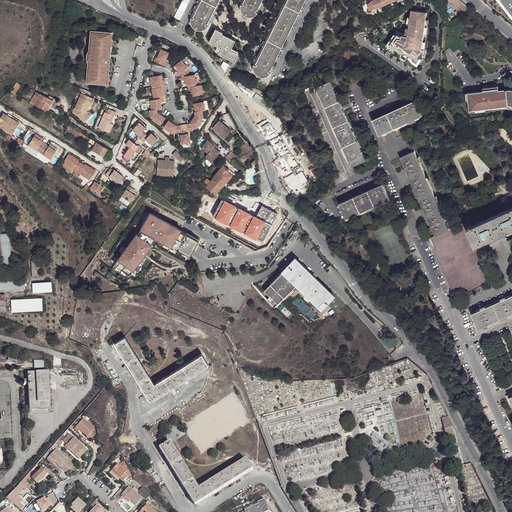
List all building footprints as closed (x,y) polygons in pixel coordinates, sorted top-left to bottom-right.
[(205,23),(207,24),(218,0),(200,0),(192,17),(193,18),(193,19),(190,18),(190,20),(190,23),(191,26),(193,28),(196,29),(199,30),(202,30),(205,28),(207,26),(204,25),(205,23)] [(255,10),(256,11),(261,0),(243,0),(242,4),(243,4),(242,6),(240,5),(239,7),(240,10),(241,13),(243,15),(246,16),(249,17),(252,17),(255,15),(257,13),(254,12),(255,10)] [(286,0),(260,55),(255,64),(256,64),(255,66),(253,65),(253,67),(253,70),(254,73),(256,75),(258,77),(259,77),(262,77),(265,77),(268,76),(270,73),(267,72),(268,71),(270,71),(285,40),(304,0),(286,0)] [(374,0),(373,2),(376,8),(377,9),(391,3),(390,0),(374,0)] [(454,8),(457,11),(457,12),(458,11),(459,11),(455,14),(459,18),(469,10),(455,0),(444,0),(444,4),(453,5),(455,7),(454,8)] [(511,0),(499,0),(511,16),(511,0)] [(370,11),(376,8),(373,2),(372,2),(371,2),(368,4),(367,4),(368,5),(368,8),(370,11)] [(183,13),(177,10),(173,18),(179,21),(183,13)] [(404,39),(399,38),(391,49),(403,57),(405,55),(415,62),(414,64),(418,66),(422,61),(425,57),(425,53),(424,53),(425,41),(426,37),(427,23),(428,16),(413,14),(409,40),(407,40),(406,38),(404,39)] [(215,29),(208,42),(214,44),(213,47),(216,49),(215,50),(219,52),(218,53),(234,61),(238,53),(237,53),(238,51),(231,48),(235,40),(221,33),(222,32),(215,29)] [(108,54),(110,31),(91,30),(89,52),(88,52),(87,60),(88,60),(86,83),(106,84),(108,57),(108,54)] [(157,58),(155,57),(153,61),(165,66),(167,63),(165,62),(164,61),(166,59),(169,52),(161,49),(159,54),(157,58)] [(415,62),(405,55),(403,57),(411,63),(412,64),(413,66),(415,69),(416,70),(418,71),(424,63),(422,61),(418,66),(414,64),(415,62)] [(187,67),(181,60),(174,65),(180,73),(181,76),(189,75),(188,71),(185,69),(187,67)] [(189,75),(181,76),(182,81),(185,80),(186,85),(196,83),(194,74),(189,75)] [(150,77),(153,97),(163,96),(162,91),(164,91),(165,90),(165,86),(161,87),(161,85),(164,84),(163,80),(162,80),(160,81),(160,75),(150,77)] [(15,94),(21,85),(19,84),(18,84),(16,85),(10,92),(15,94)] [(192,91),(193,96),(202,94),(201,85),(188,87),(189,91),(190,91),(192,91)] [(332,86),(318,92),(353,170),(367,164),(356,139),(332,86)] [(484,91),(469,92),(470,100),(469,100),(470,112),(478,111),(478,109),(494,107),(501,106),(501,105),(511,104),(511,91),(500,92),(499,89),(492,89),(491,87),(484,88),(484,91)] [(49,98),(46,97),(36,92),(29,102),(46,112),(54,100),(52,99),(51,101),(48,99),(49,98)] [(77,116),(84,122),(88,118),(84,113),(88,105),(90,106),(93,99),(81,94),(75,108),(80,111),(77,116)] [(347,176),(310,95),(304,98),(341,179),(347,176)] [(152,119),(160,125),(165,118),(157,112),(157,109),(161,108),(160,102),(164,102),(163,98),(150,100),(151,110),(149,110),(150,117),(153,119),(152,119)] [(380,135),(403,125),(423,116),(417,100),(401,107),(388,113),(373,120),(380,135)] [(188,131),(192,131),(196,128),(202,120),(201,120),(203,118),(205,110),(204,101),(194,103),(195,111),(194,111),(195,115),(189,123),(186,124),(187,132),(188,131)] [(98,129),(108,133),(112,125),(110,124),(109,123),(112,116),(113,117),(116,113),(109,110),(107,113),(105,112),(98,129)] [(2,116),(0,119),(0,127),(5,130),(13,134),(18,126),(6,119),(2,116)] [(19,124),(7,117),(6,119),(18,126),(19,124)] [(185,132),(183,124),(176,126),(168,120),(163,127),(171,133),(176,134),(180,133),(185,132)] [(230,131),(218,120),(212,128),(224,138),(230,131)] [(145,140),(152,146),(158,139),(151,133),(148,137),(142,132),(145,128),(139,122),(132,130),(138,135),(137,137),(143,142),(145,140)] [(187,132),(186,124),(183,124),(185,132),(180,133),(180,135),(188,133),(188,131),(187,132)] [(392,161),(401,157),(415,150),(403,125),(380,135),(392,161)] [(108,148),(71,127),(68,133),(77,137),(78,137),(86,141),(95,145),(92,150),(103,156),(108,148)] [(190,143),(188,133),(180,135),(182,145),(190,143)] [(40,142),(33,137),(26,149),(37,156),(44,145),(40,142)] [(139,146),(130,139),(124,148),(128,150),(124,155),(125,156),(123,159),(127,162),(134,152),(139,155),(144,148),(143,147),(142,146),(139,146)] [(215,145),(212,142),(211,143),(210,142),(207,140),(200,148),(207,154),(215,145)] [(48,147),(55,152),(58,147),(51,143),(48,147)] [(48,147),(44,145),(37,156),(48,163),(55,152),(48,147)] [(218,147),(215,145),(207,154),(205,157),(211,162),(219,152),(216,149),(218,147)] [(151,154),(146,150),(142,155),(147,158),(151,154)] [(428,216),(436,235),(450,228),(415,150),(401,157),(409,175),(418,194),(428,216)] [(172,156),(181,163),(185,159),(176,151),(172,156)] [(231,162),(235,155),(230,151),(225,158),(231,162)] [(69,153),(61,166),(71,172),(73,170),(76,172),(74,174),(78,176),(79,174),(90,181),(96,171),(85,165),(84,166),(81,164),(82,163),(79,161),(79,160),(69,153)] [(190,158),(186,164),(189,166),(195,155),(192,153),(190,158)] [(157,160),(156,172),(160,173),(160,175),(172,176),(174,161),(169,161),(169,158),(165,157),(164,161),(164,163),(161,163),(161,161),(157,160)] [(215,195),(234,173),(230,170),(229,171),(223,166),(211,181),(207,177),(204,181),(208,184),(206,187),(215,195)] [(110,169),(106,175),(109,177),(110,176),(119,184),(124,177),(115,170),(114,171),(110,169)] [(95,182),(90,188),(95,192),(96,190),(98,192),(102,187),(95,182)] [(339,204),(346,219),(389,199),(383,184),(339,204)] [(135,190),(129,186),(122,196),(131,202),(136,195),(133,194),(135,190)] [(222,217),(227,211),(224,208),(230,201),(224,196),(213,210),(222,217)] [(224,208),(227,211),(233,204),(230,201),(224,208)] [(511,208),(469,228),(478,246),(504,234),(511,230),(511,208)] [(180,230),(180,229),(150,212),(141,229),(142,230),(139,235),(137,233),(125,251),(123,254),(115,265),(129,275),(156,238),(171,246),(190,256),(198,240),(180,230)] [(450,228),(436,235),(431,237),(435,248),(434,249),(456,298),(479,287),(493,281),(478,246),(469,228),(466,221),(450,228)] [(1,234),(2,264),(11,264),(10,234),(1,234)] [(31,260),(38,259),(37,244),(30,244),(31,260)] [(288,266),(264,291),(270,296),(271,296),(272,297),(271,298),(277,304),(286,295),(296,285),(298,287),(315,303),(328,290),(315,277),(314,279),(310,275),(311,274),(310,273),(306,268),(305,269),(300,265),(301,264),(295,258),(289,264),(290,265),(289,267),(288,266)] [(38,259),(31,260),(32,277),(40,277),(39,259),(38,259)] [(0,279),(0,289),(24,288),(24,278),(0,279)] [(33,292),(51,292),(51,282),(33,283),(33,292)] [(298,287),(296,285),(286,295),(288,297),(298,287)] [(334,295),(328,290),(315,303),(321,309),(327,303),(326,302),(327,301),(328,302),(334,295)] [(476,323),(479,329),(497,321),(504,317),(511,313),(511,295),(493,304),(472,314),(476,323)] [(270,296),(267,299),(274,307),(277,304),(271,298),(272,297),(271,296),(270,296)] [(42,298),(11,299),(11,312),(43,310),(42,298)] [(479,329),(478,332),(506,320),(511,316),(511,313),(504,317),(497,321),(479,329)] [(208,365),(201,354),(154,383),(125,336),(114,342),(150,401),(208,365)] [(48,371),(30,372),(32,410),(50,409),(48,371)] [(451,421),(448,417),(441,419),(447,439),(455,437),(451,421)] [(94,428),(83,418),(76,427),(78,429),(87,437),(86,438),(89,441),(90,440),(95,434),(91,431),(94,428)] [(78,454),(84,447),(69,433),(63,441),(68,445),(72,449),(78,454)] [(194,506),(253,470),(246,459),(198,488),(170,442),(159,448),(194,506)] [(87,450),(84,447),(78,454),(76,456),(79,459),(87,450)] [(49,456),(54,460),(66,471),(72,464),(56,449),(49,456)] [(459,454),(459,453),(450,455),(454,470),(463,468),(461,463),(459,454)] [(117,464),(112,470),(120,477),(119,478),(122,481),(129,473),(127,469),(125,471),(121,468),(117,464)] [(37,484),(48,474),(41,468),(31,478),(37,484)] [(120,477),(112,470),(110,473),(118,480),(119,478),(120,477)] [(49,476),(48,474),(37,484),(39,486),(49,476)] [(27,475),(21,482),(24,484),(30,477),(27,475)] [(21,482),(14,489),(17,492),(24,484),(21,482)] [(125,496),(130,500),(136,505),(142,498),(136,492),(132,489),(129,486),(121,495),(124,497),(125,496)] [(142,487),(138,492),(145,498),(149,493),(142,487)] [(13,502),(17,506),(22,500),(15,494),(12,491),(7,497),(11,501),(13,502)] [(43,497),(36,502),(41,511),(48,506),(44,499),(43,497)] [(80,502),(81,501),(78,498),(70,507),(75,511),(79,511),(85,506),(80,502)] [(246,511),(267,511),(270,511),(265,499),(245,508),(246,511)] [(17,506),(13,502),(11,505),(16,510),(17,511),(24,511),(23,511),(17,506)]
